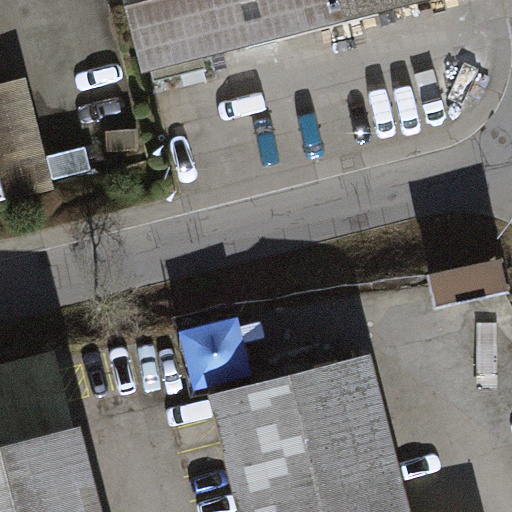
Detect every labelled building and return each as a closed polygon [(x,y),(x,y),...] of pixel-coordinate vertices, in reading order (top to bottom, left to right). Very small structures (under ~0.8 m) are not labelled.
[(439,0),(120,0),(143,94),(445,25),(439,0)] [(472,279),(437,288),(444,315),(511,298),(505,273),(472,281),(472,279)] [(199,389),(254,375),(242,327),(186,342),(199,389)] [(402,511),(363,355),(216,394),(246,511),(402,511)] [(92,511),(57,371),(0,385),(0,511),(92,511)]
